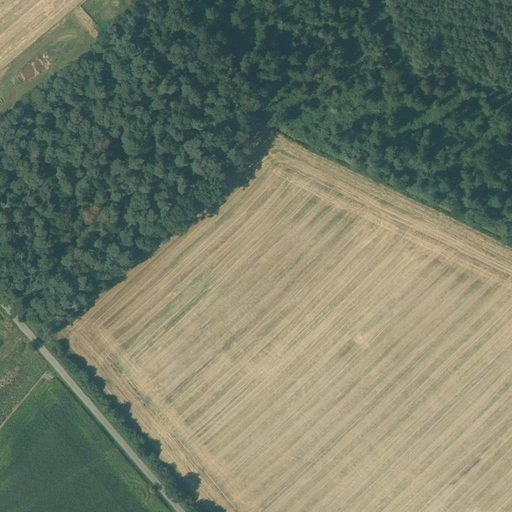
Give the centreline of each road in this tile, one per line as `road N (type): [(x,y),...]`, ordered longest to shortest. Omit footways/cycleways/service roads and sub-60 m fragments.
road 1 (unclassified): [(0,299),(181,511)]
road 2 (track): [(511,258),(425,216),(404,244)]
